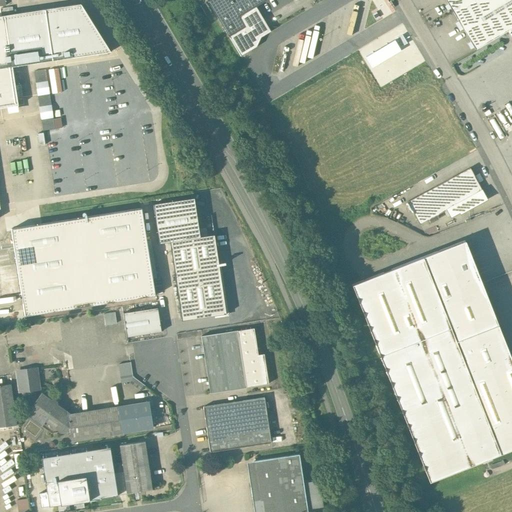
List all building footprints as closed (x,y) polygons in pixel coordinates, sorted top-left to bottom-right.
[(207,0),(240,56),(257,46),(261,37),(270,32),(265,23),(263,19),(255,7),(266,0),(207,0)] [(511,0),(445,0),(475,50),(511,28),(511,0)] [(80,4),(5,16),(12,66),(110,51),(80,4)] [(0,108),(18,106),(12,66),(5,16),(0,16),(0,108)] [(48,81),(37,81),(36,94),(48,94),(48,81)] [(56,126),(50,103),(39,106),(45,128),(56,126)] [(470,168),(451,178),(428,190),(425,192),(407,202),(414,214),(420,224),(447,210),(482,191),(474,176),(470,168)] [(482,191),(447,210),(450,216),(459,212),(460,213),(487,199),(482,191)] [(194,198),(153,204),(159,243),(169,242),(200,237),(194,198)] [(141,208),(11,229),(25,316),(155,296),(141,208)] [(200,237),(169,242),(181,321),(226,314),(214,235),(200,237)] [(511,449),(511,361),(465,241),(353,285),(431,482),(511,449)] [(157,308),(123,313),(127,337),(161,332),(157,308)] [(106,323),(116,321),(114,311),(104,313),(106,323)] [(258,355),(254,328),(237,331),(246,387),(269,384),(264,354),(258,355)] [(237,331),(201,336),(210,393),(246,387),(237,331)] [(130,362),(119,364),(122,383),(128,382),(133,376),(130,362)] [(36,369),(17,371),(20,391),(28,390),(33,389),(38,388),(36,369)] [(145,385),(133,376),(128,382),(141,391),(145,385)] [(10,384),(0,385),(0,427),(16,425),(10,384)] [(50,401),(41,394),(35,403),(32,407),(26,414),(51,432),(71,429),(69,414),(56,405),(56,402),(53,400),(50,401)] [(264,397),(203,406),(210,452),(271,442),(264,397)] [(149,402),(118,407),(122,432),(153,427),(149,402)] [(118,407),(69,414),(71,429),(72,440),(122,432),(118,407)] [(145,441),(120,445),(127,494),(128,493),(151,490),(152,490),(145,441)] [(110,447),(43,457),(46,481),(87,474),(90,498),(117,494),(110,447)] [(254,461),(261,511),(308,511),(304,483),(299,455),(254,461)] [(319,481),(304,483),(308,511),(314,511),(317,511),(324,510),(319,481)] [(28,511),(26,497),(17,499),(19,511),(28,511)]
